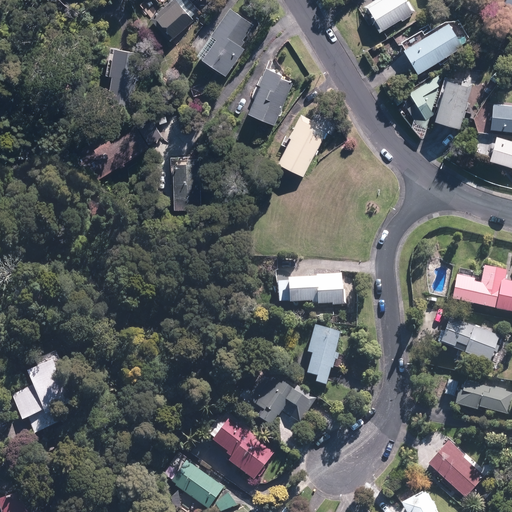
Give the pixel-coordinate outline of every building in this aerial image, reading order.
[(201,12),(190,0),(172,0),(155,16),(175,36),(201,12)] [(414,15),(412,12),(415,10),(408,0),(373,0),(363,7),(365,9),(380,33),(401,19),(403,22),(414,15)] [(254,24),(232,7),(198,53),(226,74),(248,45),(242,40),(254,24)] [(451,21),(405,49),(419,72),(464,45),(451,21)] [(106,76),(112,76),(111,106),(138,106),(139,49),(107,48),(106,76)] [(294,78),(268,68),(250,113),(276,124),(294,78)] [(436,75),(395,98),(420,138),(433,119),(461,127),(471,84),(436,75)] [(491,129),(511,130),(511,104),(493,103),(491,129)] [(280,144),(286,147),(278,163),(304,176),(329,127),(301,113),(288,137),(285,136),(280,144)] [(135,127),(114,140),(103,122),(76,140),(87,158),(101,179),(149,148),(135,127)] [(511,139),(497,135),(490,161),(511,167),(511,139)] [(202,159),(176,158),(174,207),(200,209),(202,159)] [(458,276),(453,299),(511,310),(511,281),(505,280),(507,271),(486,267),(483,281),(458,276)] [(345,305),(341,271),(279,280),(280,302),(345,305)] [(451,317),(445,331),(442,330),(437,341),(441,343),(499,364),(503,355),(495,352),(501,336),(451,317)] [(328,385),(341,331),(315,324),(308,352),(313,353),(307,374),(317,376),(316,382),(328,385)] [(23,418),(30,416),(37,434),(64,424),(58,406),(78,398),(61,352),(30,363),(39,387),(15,396),(23,418)] [(263,386),(260,390),(249,382),(237,398),(261,416),(260,417),(271,426),(282,411),(299,423),(312,407),(309,405),(315,397),(298,384),(295,388),(278,376),(268,389),(263,386)] [(456,378),(440,376),(438,393),(455,395),(456,378)] [(511,397),(511,391),(464,381),(463,388),(458,387),(454,404),(478,409),(479,407),(509,413),(511,397)] [(0,432),(8,429),(0,409),(0,432)] [(232,458),(230,460),(254,480),(277,453),(232,415),(225,424),(219,419),(207,434),(228,452),(227,453),(232,458)] [(30,422),(11,421),(9,447),(28,449),(30,422)] [(486,475),(450,441),(429,463),(465,497),(486,475)] [(224,487),(189,460),(172,482),(207,509),(224,487)] [(45,511),(37,486),(0,497),(0,504),(2,511),(45,511)] [(438,511),(426,490),(402,503),(406,511),(438,511)] [(233,492),(215,501),(220,511),(222,511),(239,504),(233,492)]
